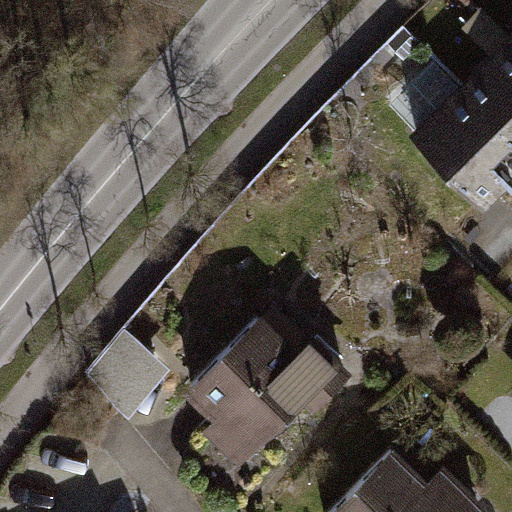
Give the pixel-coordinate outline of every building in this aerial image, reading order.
[(511,11),(500,23),(511,36),(511,11)] [(511,36),(500,23),(450,71),(511,135),(511,36)] [(511,178),(511,135),(450,71),(400,118),(483,205),(511,178)] [(184,377),(246,457),(342,383),(280,303),(184,377)] [(145,394),(165,348),(120,329),(100,374),(145,394)] [(511,409),(511,384),(500,394),(511,409)] [(481,511),(423,440),(333,511),(481,511)]
